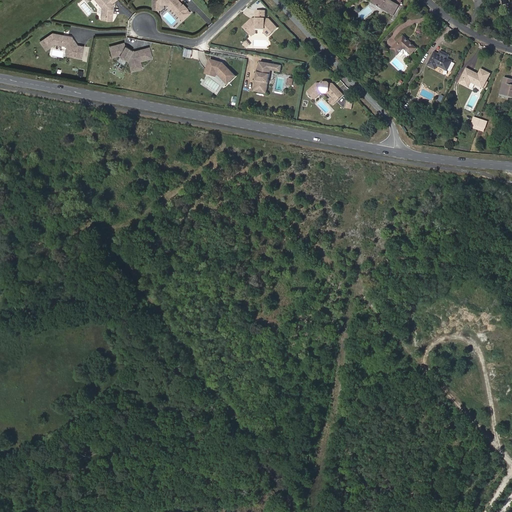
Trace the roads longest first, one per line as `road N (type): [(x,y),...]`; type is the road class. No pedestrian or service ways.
road 1 (track): [(496,440),(231,157),(129,223)]
road 2 (tertiary): [(397,152),(0,78)]
road 3 (tertiary): [(397,152),(389,119),(277,0)]
road 4 (track): [(423,345),(461,331),(482,356),(496,440),(511,462)]
road 5 (residential): [(143,25),(190,42),(246,0)]
